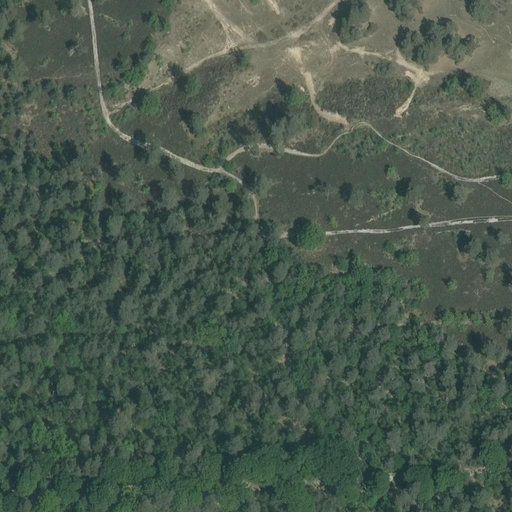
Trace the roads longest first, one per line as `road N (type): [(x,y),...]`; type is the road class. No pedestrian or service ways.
road 1 (track): [(0,498),(313,482)]
road 2 (track): [(251,227),(0,244)]
road 3 (track): [(313,482),(511,471)]
